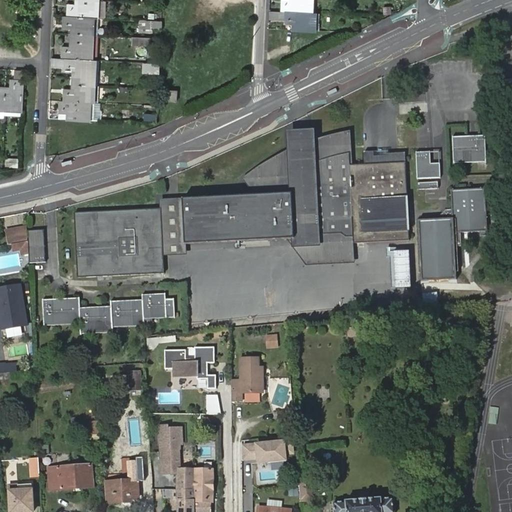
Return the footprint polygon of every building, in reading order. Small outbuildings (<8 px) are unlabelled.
[(67,7),(67,15),(93,18),(95,18),(96,0),(76,0),(76,4),(76,7),(67,7)] [(310,12),(309,0),(288,0),(289,2),(281,2),(281,11),(310,12)] [(270,10),(269,19),(284,19),(292,20),(292,24),(291,29),(312,30),(313,12),(310,12),(281,11),(270,10)] [(71,28),(71,33),(92,34),(93,18),(67,15),(63,15),(63,24),(72,24),(71,28)] [(146,19),(146,24),(140,24),(139,28),(162,30),(162,20),(146,19)] [(62,49),(61,58),(90,60),(92,34),(71,33),(70,45),(70,49),(62,49)] [(133,36),(132,44),(151,45),(151,37),(133,36)] [(51,57),(51,66),(65,67),(73,67),(73,71),(72,83),(92,84),(93,60),(90,60),(61,58),(51,57)] [(24,70),(15,69),(14,78),(23,78),(24,70)] [(5,87),(4,108),(21,109),(23,79),(15,78),(14,87),(10,87),(5,87)] [(64,92),(63,100),(89,102),(91,102),(92,84),(72,83),(72,88),(72,92),(64,92)] [(167,90),(166,100),(177,101),(178,90),(167,90)] [(101,121),(102,103),(91,102),(89,102),(63,100),(60,100),(59,109),(67,109),(67,114),(67,119),(101,121)] [(289,152),(292,187),(315,185),(314,162),(313,142),(313,133),(289,134),(289,152)] [(331,137),(313,142),(314,162),(326,158),(339,155),(350,152),(348,133),(331,137)] [(485,134),(452,136),(454,161),(486,160),(485,134)] [(255,195),(183,199),(185,245),(258,241),(292,239),(295,239),(294,236),(294,227),(317,225),(317,235),(341,234),(347,237),(354,237),(355,243),(410,240),(405,152),(388,153),(386,153),(386,156),(374,156),(374,151),(364,152),(364,164),(365,169),(351,170),(351,165),(350,152),(339,155),(326,158),(314,162),(315,185),(292,187),(292,193),(255,195)] [(431,163),(430,151),(416,151),(417,179),(440,178),(440,162),(431,163)] [(243,179),(255,195),(292,193),(292,187),(289,152),(276,158),(259,169),(243,179)] [(7,158),(6,166),(17,167),(18,159),(7,158)] [(439,180),(417,181),(418,189),(439,188),(439,180)] [(446,209),(441,215),(441,220),(418,220),(421,281),(456,279),(454,237),(454,233),(457,233),(480,232),(481,235),(487,235),(485,189),(451,191),(452,209),(446,209)] [(183,199),(161,201),(162,209),(164,255),(186,253),(185,245),(183,199)] [(162,209),(74,213),(78,278),(166,273),(164,255),(162,209)] [(317,225),(294,227),(294,236),(295,239),(292,239),(307,265),(355,263),(355,243),(354,237),(347,237),(341,234),(317,235),(317,225)] [(13,244),(28,242),(27,226),(6,229),(8,245),(13,244)] [(44,230),(28,231),(29,263),(46,262),(44,230)] [(28,242),(13,244),(14,252),(21,250),(22,255),(29,254),(28,242)] [(19,257),(4,255),(3,265),(18,266),(19,257)] [(0,289),(0,317),(1,326),(26,322),(20,286),(0,289)] [(43,299),(44,326),(80,325),(81,335),(114,333),(114,328),(144,327),(144,319),(175,318),(174,300),(165,300),(165,295),(142,295),(143,301),(112,302),(112,307),(81,308),(80,298),(43,299)] [(452,319),(438,321),(440,337),(453,336),(452,319)] [(265,335),(267,349),(279,347),(277,334),(265,335)] [(187,350),(166,350),(166,369),(176,369),(176,376),(198,376),(198,379),(208,379),(209,388),(217,388),(217,375),(209,375),(209,368),(206,368),(206,363),(216,363),(216,347),(196,347),(196,359),(187,359),(187,350)] [(232,380),(232,401),(243,401),(243,392),(262,392),(262,368),(258,368),(258,358),(241,358),(241,380),(232,380)] [(17,364),(6,364),(6,372),(17,372),(17,364)] [(128,371),(129,391),(142,390),(141,371),(128,371)] [(118,375),(119,382),(127,381),(126,374),(118,375)] [(206,394),(206,414),(220,415),(220,395),(206,394)] [(179,490),(196,489),(196,469),(196,468),(181,469),(180,448),(181,448),(180,444),(183,444),(182,428),(169,429),(169,426),(160,426),(163,474),(175,473),(175,474),(179,473),(179,490)] [(286,441),(243,445),(242,462),(258,460),(258,465),(289,462),(286,441)] [(31,477),(40,476),(39,458),(31,458),(31,477)] [(313,467),(312,458),(297,460),(298,468),(313,467)] [(49,469),(51,490),(93,487),(91,466),(49,469)] [(298,468),(300,502),(316,501),(313,467),(298,468)] [(210,511),(210,503),(213,503),(213,469),(196,469),(196,489),(197,489),(197,511),(210,511)] [(106,483),(107,502),(132,501),(132,498),(139,498),(138,480),(106,483)] [(10,486),(11,511),(33,511),(32,484),(10,486)] [(171,511),(197,511),(197,489),(196,489),(179,490),(179,500),(172,500),(171,511)] [(346,502),(333,503),(334,511),(394,511),(393,498),(381,499),(381,498),(346,501),(346,502)]
